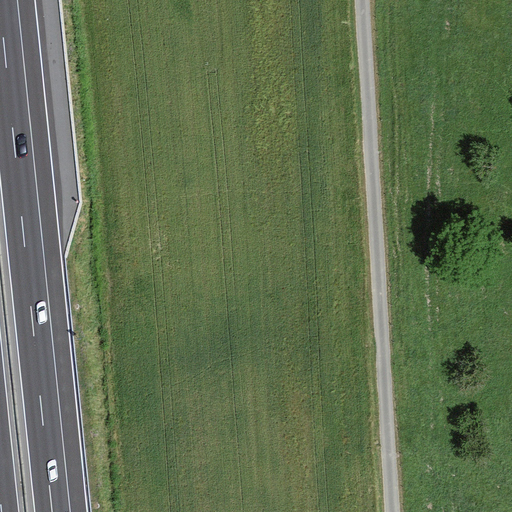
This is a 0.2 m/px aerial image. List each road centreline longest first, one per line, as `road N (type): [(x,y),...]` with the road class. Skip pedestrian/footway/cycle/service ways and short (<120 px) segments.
road 1 (motorway): [(52,511),(0,1)]
road 2 (unclassified): [(392,511),(362,0)]
